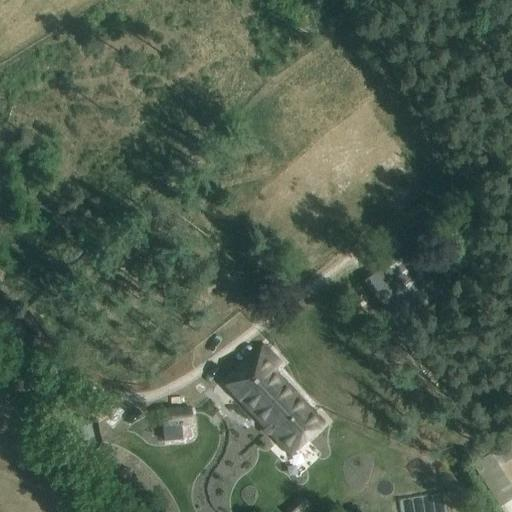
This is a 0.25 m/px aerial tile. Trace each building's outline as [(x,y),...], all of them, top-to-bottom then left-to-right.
[(316,52),(284,73),(296,92),(329,70),(316,52)] [(408,249),(363,282),(403,341),(449,309),(408,249)] [(264,346),(222,385),(290,457),(324,425),(274,371),(281,364),(264,346)] [(190,407),(160,410),(161,430),(192,428),(190,407)] [(153,423),(107,441),(112,454),(158,436),(153,423)] [(511,497),(511,489),(497,470),(511,459),(511,439),(477,465),(505,503),(511,497)] [(301,497),(284,511),(303,511),(310,506),(301,497)]
